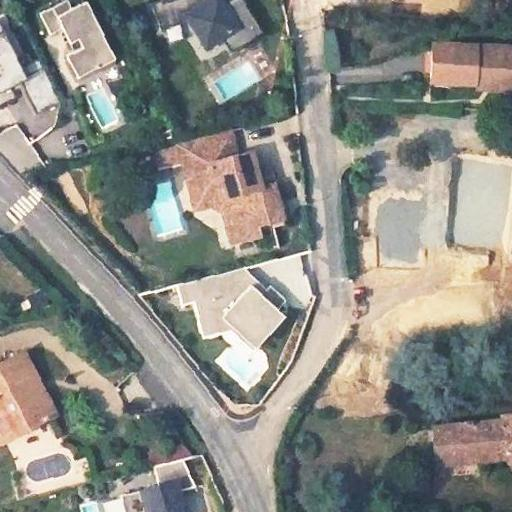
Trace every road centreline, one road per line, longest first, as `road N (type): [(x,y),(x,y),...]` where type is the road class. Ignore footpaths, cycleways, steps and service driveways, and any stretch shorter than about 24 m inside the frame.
road 1 (residential): [(236,457),(332,320),(299,0)]
road 2 (tertiary): [(0,178),(107,294),(236,457)]
